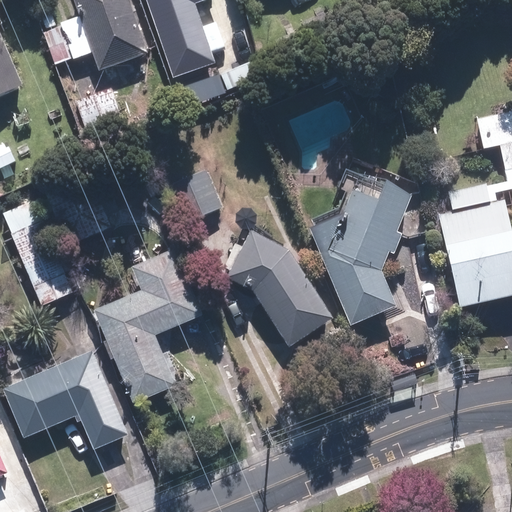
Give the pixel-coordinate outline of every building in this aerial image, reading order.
[(142,58),(121,0),(66,0),(73,19),(64,22),(55,26),(68,61),(69,63),(87,56),(94,75),(142,58)] [(139,0),(147,23),(152,21),(165,59),(201,47),(188,9),(212,0),(211,0),(139,0)] [(37,32),(51,68),(68,61),(55,26),(37,32)] [(0,95),(17,88),(0,51),(0,95)] [(109,91),(72,104),(85,142),(122,129),(109,91)] [(511,116),(511,113),(472,121),(479,151),(493,148),(498,174),(511,170),(511,116)] [(0,169),(14,164),(5,144),(0,146),(0,169)] [(36,188),(63,248),(106,229),(96,207),(79,169),(36,188)] [(204,171),(163,188),(180,226),(220,208),(204,171)] [(488,185),(443,195),(447,213),(492,203),(488,185)] [(342,198),(335,217),(301,232),(343,329),(388,310),(374,276),(381,256),(386,258),(393,239),(388,237),(401,200),(374,190),(367,207),(342,198)] [(5,236),(36,308),(63,297),(70,294),(30,203),(0,215),(0,220),(7,236),(5,236)] [(435,249),(448,313),(511,299),(511,277),(510,269),(511,268),(511,233),(506,234),(500,203),(434,217),(440,248),(435,249)] [(223,276),(238,283),(283,351),(327,322),(281,254),(243,235),(223,276)] [(197,319),(167,252),(124,271),(134,294),(89,315),(129,405),(171,386),(150,340),(197,319)] [(87,354),(0,391),(0,400),(17,441),(73,418),(87,453),(102,446),(123,438),(87,354)]
